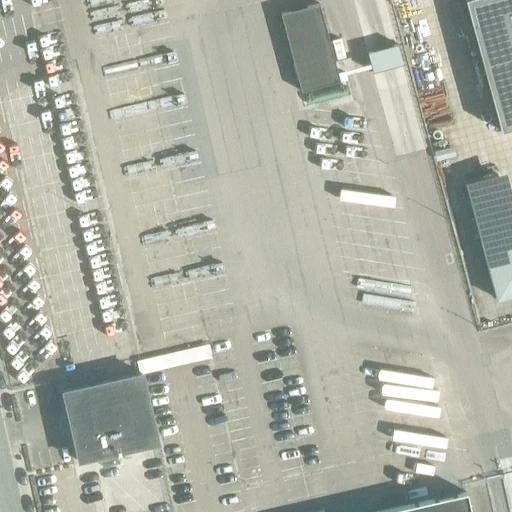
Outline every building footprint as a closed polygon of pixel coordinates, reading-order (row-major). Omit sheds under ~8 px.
[(511,0),(467,0),(465,1),(500,131),(511,127),(511,0)] [(303,90),(340,80),(320,3),(282,13),(303,90)] [(498,300),(511,296),(511,235),(496,174),(466,182),(498,300)] [(158,443),(142,373),(63,392),(68,414),(70,413),(72,419),(69,420),(79,461),(158,443)] [(470,511),(466,492),(379,511),(470,511)]
